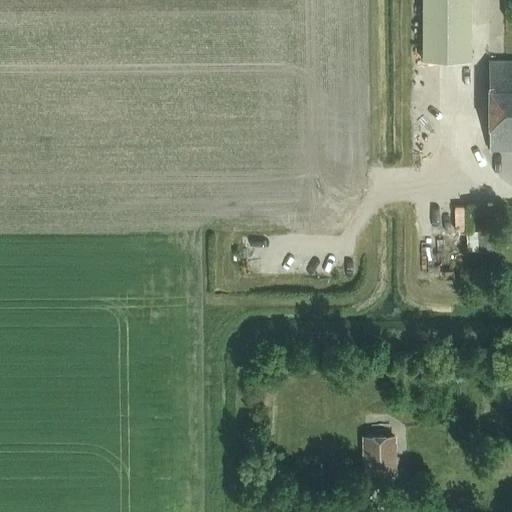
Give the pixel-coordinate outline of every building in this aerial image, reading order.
[(422,0),(422,61),(472,61),(471,0),(422,0)] [(511,60),(489,61),(490,150),(511,150),(511,60)] [(466,223),(467,197),(449,197),(449,223),(466,223)] [(492,230),(478,230),(479,252),(493,251),(492,230)] [(364,479),(396,478),(395,435),(363,436),(364,479)]
